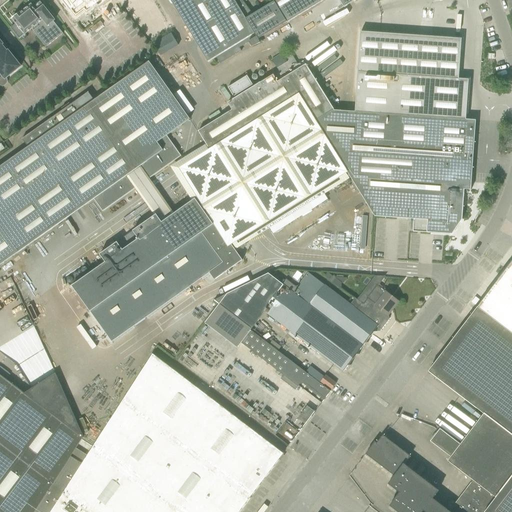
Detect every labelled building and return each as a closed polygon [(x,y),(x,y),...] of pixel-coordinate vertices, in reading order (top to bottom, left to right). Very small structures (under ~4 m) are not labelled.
[(62,0),(76,17),(84,10),(87,13),(102,0),(62,0)] [(169,0),(208,63),(223,53),(227,60),(241,51),(239,48),(248,42),(251,47),(260,43),(258,39),(286,22),(286,23),(324,0),(278,0),(252,16),(241,0),(169,0)] [(53,22),(55,20),(40,2),(33,7),(31,5),(20,13),(20,12),(11,19),(15,24),(10,28),(19,39),(32,29),(36,35),(46,48),(63,34),(53,22)] [(358,73),(355,112),(466,120),(469,80),(459,79),(462,39),(361,32),(358,73)] [(173,33),(156,43),(164,55),(181,45),(173,33)] [(2,45),(3,44),(0,41),(0,81),(4,78),(5,79),(21,67),(8,51),(7,52),(2,45)] [(232,110),(198,131),(210,150),(299,95),(316,122),(334,111),(306,64),(302,67),(300,63),(297,64),(291,53),(284,57),(282,54),(271,60),(279,72),(260,83),(260,82),(227,103),(232,110)] [(0,265),(93,199),(102,212),(136,188),(128,175),(140,167),(148,179),(181,156),(167,136),(190,119),(149,62),(94,101),(88,93),(89,93),(88,92),(22,139),(22,140),(28,147),(0,166),(0,265)] [(233,97),(253,85),(247,76),(228,88),(233,97)] [(204,149),(169,171),(191,207),(195,204),(227,255),(233,251),(235,254),(271,232),(274,237),(328,203),(325,198),(350,183),(299,100),(208,155),(204,149)] [(334,111),(316,122),(374,217),(414,219),(413,232),(452,235),(462,220),(464,190),(471,190),(476,120),(466,120),(334,111)] [(214,280),(235,265),(242,260),(234,248),(240,244),(232,232),(226,237),(215,222),(213,224),(195,199),(162,223),(156,214),(99,254),(105,262),(72,286),(112,342),(209,273),(214,280)] [(511,262),(478,307),(511,333),(511,262)] [(298,270),(294,277),(299,280),(303,273),(298,270)] [(368,299),(359,312),(308,273),(296,288),(286,280),(282,284),(268,274),(214,300),(220,305),(251,328),(252,329),(251,330),(255,334),(259,328),(255,325),(263,314),(261,313),(263,311),(343,372),(348,366),(351,365),(350,362),(356,355),(359,355),(359,352),(365,343),(368,343),(368,340),(373,333),(380,332),(389,319),(389,316),(388,316),(398,302),(377,286),(367,298),(368,299)] [(327,273),(324,276),(330,280),(329,281),(339,288),(341,287),(341,283),(344,283),(347,278),(336,277),(333,275),(332,277),(327,273)] [(511,511),(511,333),(478,307),(428,372),(484,414),(460,444),(440,429),(430,441),(451,457),(448,461),(473,480),(496,498),(485,511),(511,511)] [(330,391),(255,334),(251,330),(252,329),(251,328),(237,347),(237,348),(241,343),(251,351),(251,350),(283,375),(281,379),(295,390),(299,386),(308,393),(312,389),(324,398),(323,399),(324,400),(330,391)] [(284,454),(276,448),(152,354),(122,401),(250,498),(284,454)] [(0,511),(48,511),(49,511),(50,511),(62,493),(81,464),(70,457),(83,436),(55,374),(25,394),(0,375),(0,511)] [(331,390),(336,384),(325,375),(321,382),(331,390)] [(239,511),(250,498),(122,401),(92,447),(177,511),(239,511)] [(404,464),(410,456),(383,435),(377,443),(375,442),(365,454),(394,476),(388,484),(403,495),(401,498),(396,497),(389,506),(397,511),(485,511),(496,498),(473,480),(449,511),(433,499),(439,491),(404,464)] [(86,511),(177,511),(92,447),(62,493),(86,511)] [(86,511),(62,493),(50,511),(49,511),(48,511),(86,511)]
